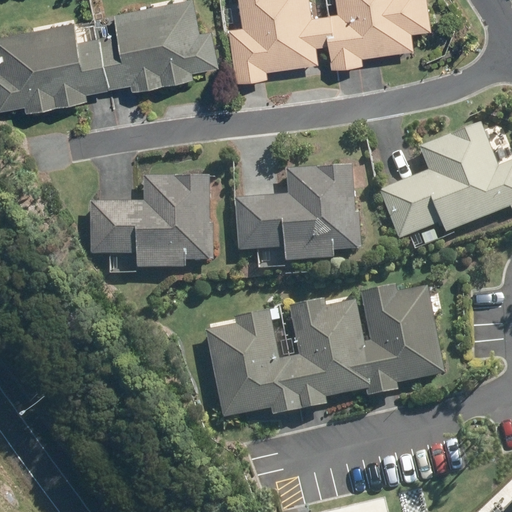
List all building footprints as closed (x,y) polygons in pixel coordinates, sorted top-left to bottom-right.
[(198,30),(192,0),(172,0),(111,12),(115,33),(98,37),(108,88),(129,84),(130,89),(192,76),(191,71),(218,65),(211,28),(198,30)] [(326,44),(322,13),(310,15),(307,0),(237,0),(241,24),(227,27),(235,81),(266,76),(265,69),(317,62),(314,45),(326,44)] [(322,13),(326,44),(330,67),(361,63),(360,56),(412,49),(410,32),(430,29),(425,0),(334,0),(336,11),(322,13)] [(76,39),(72,20),(0,34),(0,108),(23,103),(24,110),(85,98),(84,91),(106,87),(96,35),(76,39)] [(479,117),(417,142),(427,167),(378,187),(398,234),(436,219),(438,223),(441,221),(443,227),(508,201),(509,205),(511,203),(511,154),(497,161),(479,117)] [(351,160),(284,164),(286,191),(234,194),(237,246),(283,243),(284,256),(332,253),(331,247),(360,244),(357,208),(353,208),(351,160)] [(207,172),(142,171),(141,198),(89,197),(88,249),(135,250),(135,262),(182,262),(182,256),(211,256),(212,218),(207,218),(207,172)] [(369,383),(364,384),(366,392),(397,386),(396,378),(443,369),(426,282),(395,288),(394,280),(359,287),(361,294),(369,335),(363,337),(369,383)] [(369,383),(363,337),(355,296),(324,302),(322,294),(287,300),(289,309),(297,351),(289,352),(300,405),(325,400),(324,392),(364,384),(369,383)] [(300,405),(289,352),(277,354),(269,313),(268,305),(233,312),(234,320),(205,325),(222,413),(269,403),(270,410),(300,405)] [(511,511),(511,493),(491,511),(511,511)] [(387,511),(385,501),(331,511),(387,511)]
